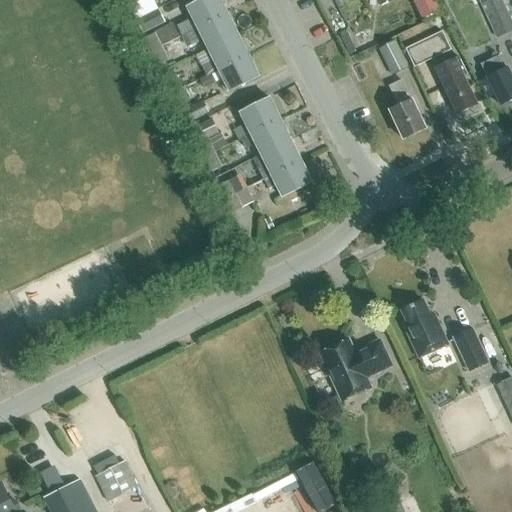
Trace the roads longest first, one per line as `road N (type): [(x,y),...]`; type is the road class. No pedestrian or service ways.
road 1 (unclassified): [(0,417),(319,255),(353,228),(379,188)]
road 2 (residential): [(379,188),(351,151),(275,0)]
road 3 (unclassified): [(379,188),(443,195),(511,164)]
